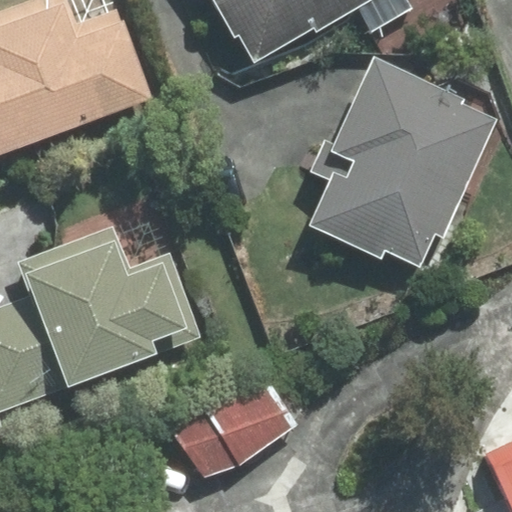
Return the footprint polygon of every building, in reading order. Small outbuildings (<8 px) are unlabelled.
[(185,0),(216,52),(222,48),(237,73),(299,37),(301,40),(369,0),(185,0)] [(0,159),(141,108),(107,16),(63,32),(51,1),(0,19),(0,159)] [(447,110),(351,70),(317,153),(311,166),(332,175),(325,193),(312,188),(311,191),(291,239),(366,270),(369,263),(407,279),(422,243),(431,247),(480,130),(445,116),(447,110)] [(311,166),(317,153),(309,150),(295,184),(311,191),(312,188),(325,193),(332,175),(311,166)] [(11,308),(0,312),(0,413),(192,342),(161,259),(119,275),(103,233),(6,269),(12,286),(4,289),(11,308)] [(252,266),(238,271),(248,299),(263,293),(252,266)] [(259,390),(152,430),(188,486),(228,473),(285,433),(259,390)] [(511,511),(511,444),(476,461),(499,511),(511,511)]
